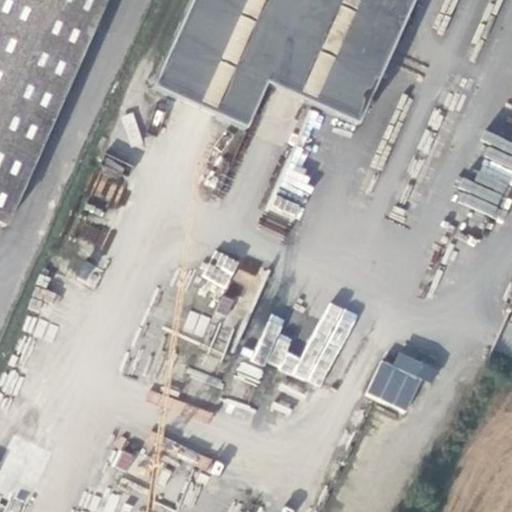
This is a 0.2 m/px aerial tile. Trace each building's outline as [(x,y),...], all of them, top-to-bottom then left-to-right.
[(0,0),(0,213),(101,0),(0,0)] [(187,0),(148,85),(241,129),(262,83),(353,126),(412,0),(187,0)] [(217,250),(202,277),(223,289),(238,262),(217,250)] [(265,361),(320,388),(357,314),(330,301),(301,358),(285,350),(287,347),(276,341),(265,361)] [(365,394),(407,415),(431,366),(399,350),(392,364),(382,359),(365,394)]
